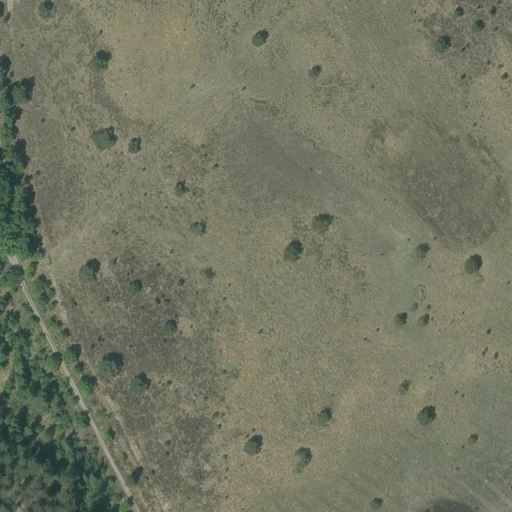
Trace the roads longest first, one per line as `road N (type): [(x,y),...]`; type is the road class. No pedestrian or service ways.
road 1 (track): [(17,268),(137,511)]
road 2 (track): [(0,140),(17,268)]
